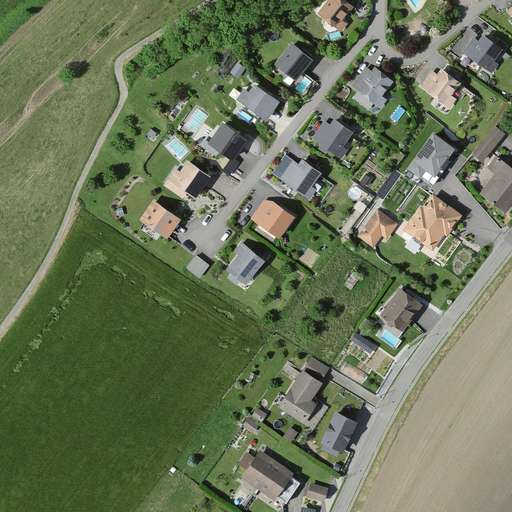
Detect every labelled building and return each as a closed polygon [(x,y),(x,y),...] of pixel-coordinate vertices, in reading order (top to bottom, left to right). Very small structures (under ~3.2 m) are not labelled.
[(350,9),(337,0),(328,0),(317,17),(340,32),(346,24),(341,21),(350,9)] [(500,50),(481,36),(477,41),(473,38),(462,54),(490,74),(496,65),(492,61),(500,50)] [(309,60),(290,45),(273,66),(293,81),(309,60)] [(246,68),(237,62),(230,73),(239,79),(246,68)] [(390,81),(372,68),(369,72),(364,68),(348,89),(377,110),(384,101),(378,97),(390,81)] [(458,83),(439,70),(436,75),(431,71),(418,89),(448,110),(455,99),(449,95),(458,83)] [(280,103),(254,84),(249,92),(244,89),(236,99),(267,121),(280,103)] [(349,132),(331,119),(327,124),(323,120),(311,138),(339,157),(343,150),(339,147),(349,132)] [(248,140),(222,122),(207,144),(233,161),(248,140)] [(501,134),(492,126),(470,155),(479,163),(501,134)] [(456,149),(432,132),(407,168),(421,178),(426,171),(436,178),(456,149)] [(322,173),(302,159),(299,164),(285,155),(272,174),(310,200),(317,190),(313,187),(322,173)] [(511,203),(511,170),(496,159),(488,170),(493,174),(478,194),(504,214),(511,203)] [(211,177),(188,161),(180,172),(175,169),(163,185),(183,199),(186,194),(195,200),(211,177)] [(458,216),(430,195),(402,233),(430,254),(458,216)] [(181,220),(154,200),(140,220),(167,239),(181,220)] [(272,202),(264,200),(250,219),(279,239),(294,217),(272,202)] [(395,224),(376,209),(357,235),(371,246),(380,234),(385,238),(395,224)] [(265,262),(241,243),(233,252),(238,255),(226,270),(246,286),(265,262)] [(186,265),(200,276),(210,262),(197,252),(186,265)] [(421,301),(399,286),(379,316),(401,331),(421,301)] [(355,332),(351,340),(372,349),(376,341),(355,332)] [(326,368),(308,356),(276,406),(302,422),(315,402),(307,397),(326,368)] [(260,420),(267,413),(259,406),(252,414),(260,420)] [(353,420),(333,410),(315,447),(335,457),(353,420)] [(250,414),(245,423),(255,429),(260,421),(250,414)] [(287,474),(255,452),(239,475),(270,497),(287,474)] [(327,488),(309,482),(305,495),(322,501),(327,488)]
